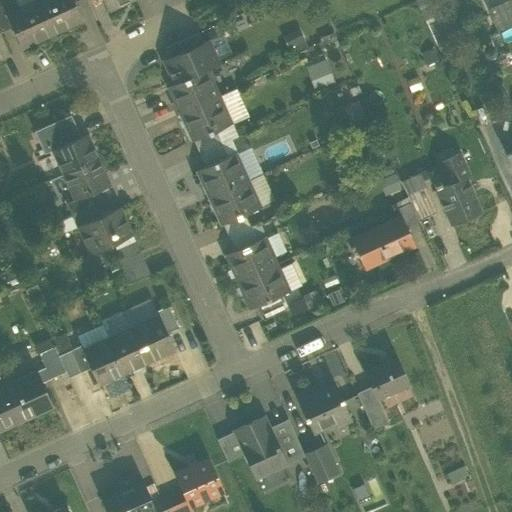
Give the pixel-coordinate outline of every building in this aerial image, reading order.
[(0,0),(0,30),(1,32),(12,27),(11,26),(5,13),(12,10),(6,0),(0,0)] [(22,49),(52,35),(36,0),(34,0),(12,10),(5,13),(11,26),(12,27),(22,49)] [(6,0),(12,10),(34,0),(6,0)] [(36,0),(52,35),(83,21),(74,2),(72,0),(36,0)] [(102,0),(107,10),(130,0),(102,0)] [(502,0),(488,6),(498,30),(511,23),(511,2),(511,0),(502,0)] [(294,53),(308,46),(299,29),(286,35),(294,53)] [(165,48),(170,60),(203,45),(198,33),(165,48)] [(165,62),(175,84),(207,69),(208,70),(219,65),(208,42),(203,45),(170,60),(165,62)] [(325,57),(305,65),(313,87),(334,79),(325,57)] [(167,87),(180,115),(220,96),(208,70),(207,69),(175,84),(167,87)] [(232,124),(220,96),(180,115),(192,142),(194,141),(215,131),(232,124)] [(34,131),(39,142),(75,126),(71,115),(34,131)] [(44,154),(51,151),(51,150),(75,139),(71,130),(76,127),(75,126),(39,142),(44,154)] [(80,137),(76,127),(71,130),(75,139),(80,137)] [(194,141),(199,154),(221,144),(215,131),(194,141)] [(80,137),(75,139),(51,150),(51,151),(62,176),(99,159),(88,134),(80,137)] [(227,157),(221,144),(199,154),(205,167),(227,157)] [(196,171),(208,198),(248,180),(236,153),(227,157),(205,167),(196,171)] [(436,190),(452,225),(480,212),(465,178),(469,176),(459,153),(438,163),(444,176),(449,174),(453,182),(448,184),(436,190)] [(110,185),(99,159),(62,176),(73,200),(74,201),(88,195),(110,185)] [(395,173),(378,180),(385,194),(401,187),(395,173)] [(444,176),(448,184),(453,182),(449,174),(444,176)] [(261,207),(248,180),(208,198),(221,225),(240,217),(261,207)] [(407,196),(418,221),(436,212),(425,188),(407,196)] [(66,204),(71,215),(93,206),(88,195),(74,201),(73,200),(66,204)] [(401,220),(404,227),(418,221),(410,203),(396,209),(401,220)] [(98,216),(93,206),(71,215),(76,226),(98,216)] [(76,226),(89,254),(133,235),(120,207),(98,216),(76,226)] [(221,225),(227,238),(246,229),(240,217),(221,225)] [(354,241),(364,264),(385,255),(386,255),(398,250),(397,249),(411,243),(404,227),(401,220),(354,241)] [(252,242),(246,229),(227,238),(233,251),(252,242)] [(225,255),(237,282),(277,264),(265,236),(252,242),(233,251),(225,255)] [(118,261),(123,273),(145,263),(135,240),(115,249),(120,260),(118,261)] [(281,267),(291,288),(301,283),(291,262),(281,267)] [(150,274),(145,263),(123,273),(128,284),(150,274)] [(289,291),(277,264),(237,282),(249,309),(256,306),(278,296),(289,291)] [(256,306),(262,319),(284,309),(278,296),(256,306)] [(158,314),(167,333),(177,328),(167,306),(156,311),(157,315),(158,314)] [(157,315),(133,326),(149,362),(175,351),(167,333),(158,314),(157,315)] [(124,374),(149,362),(133,326),(107,337),(124,374)] [(98,385),(124,374),(107,337),(82,348),(82,349),(90,367),(98,385)] [(81,345),(69,350),(79,372),(90,367),(82,349),(82,348),(81,345)] [(50,378),(65,371),(58,356),(54,347),(39,354),(50,378)] [(69,350),(58,356),(65,371),(68,378),(79,372),(69,350)] [(371,386),(377,399),(377,398),(409,384),(397,357),(364,371),(371,386)] [(36,370),(2,386),(18,422),(53,406),(36,370)] [(307,419),(312,432),(334,422),(334,420),(343,416),(345,422),(351,419),(335,385),(297,402),(305,419),(307,419)] [(0,430),(18,422),(2,386),(0,386),(0,430)] [(356,393),(373,429),(388,422),(377,398),(377,399),(371,386),(356,393)] [(334,420),(334,422),(336,426),(345,422),(343,416),(334,420)] [(244,453),(255,477),(285,464),(284,461),(269,428),(263,417),(233,430),(234,431),(244,453)] [(269,428),(284,461),(302,452),(287,419),(269,428)] [(217,439),(227,461),(244,453),(234,431),(217,439)] [(303,453),(316,483),(338,473),(324,444),(303,453)] [(182,489),(189,506),(222,491),(208,460),(189,469),(189,468),(175,474),(182,489)] [(101,498),(107,511),(155,511),(152,503),(141,480),(101,498)] [(182,489),(162,498),(168,511),(192,511),(189,506),(182,489)] [(168,511),(162,498),(152,503),(155,511),(168,511)]
